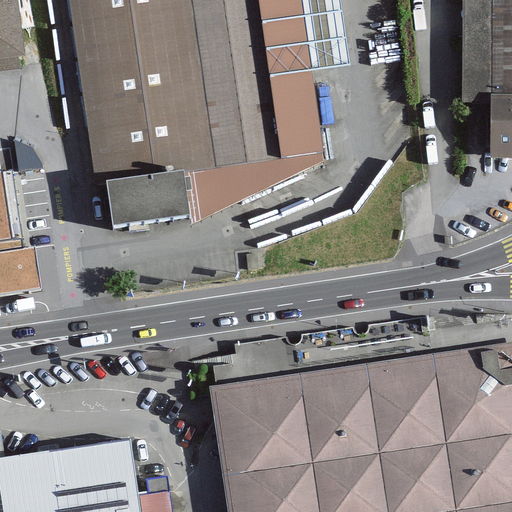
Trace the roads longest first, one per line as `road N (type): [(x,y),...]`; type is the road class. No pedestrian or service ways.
road 1 (secondary): [(0,346),(274,305)]
road 2 (secondary): [(511,247),(473,263),(274,305)]
road 3 (secondary): [(274,305),(511,286)]
